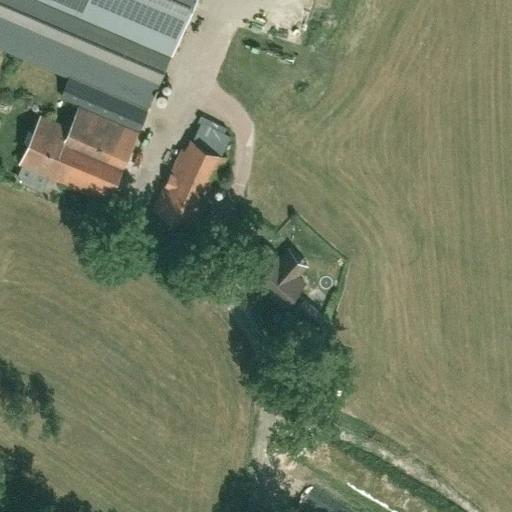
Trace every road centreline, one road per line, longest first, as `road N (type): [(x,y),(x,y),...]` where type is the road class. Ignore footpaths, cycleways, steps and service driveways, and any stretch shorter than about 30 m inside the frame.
road 1 (unknown): [(212,289),(153,223),(144,172),(190,67),(251,121),(249,171),(214,281)]
road 2 (unknown): [(270,470),(271,386),(251,326),(212,289)]
